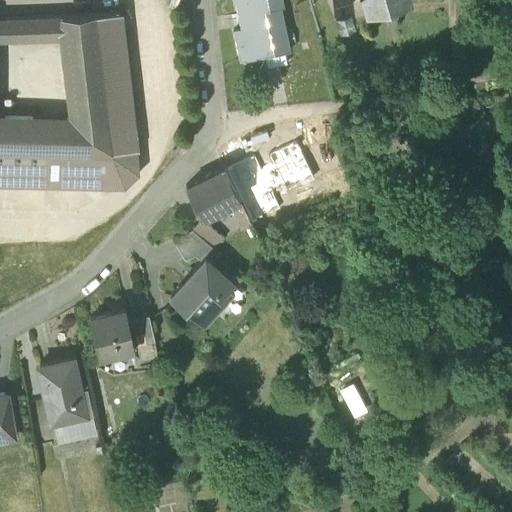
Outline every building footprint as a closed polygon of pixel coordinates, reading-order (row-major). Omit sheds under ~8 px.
[(236,0),(242,29),(234,31),(241,63),(291,52),(281,6),(284,5),(282,0),(236,0)] [(334,0),(335,3),(346,0),(362,0),(366,12),(407,0),(334,0)] [(135,155),(118,15),(95,16),(97,34),(107,123),(111,154),(135,155)] [(95,16),(0,21),(0,39),(64,36),(97,34),(95,16)] [(97,34),(64,36),(74,122),(107,123),(97,34)] [(0,153),(111,154),(107,123),(74,122),(0,120),(0,153)] [(136,176),(135,155),(111,154),(0,153),(0,189),(55,189),(56,194),(124,194),(136,176)] [(225,171),(187,190),(203,223),(241,204),(234,189),(225,171)] [(226,243),(203,223),(194,233),(214,250),(226,243)] [(214,250),(194,233),(174,244),(186,264),(197,259),(203,264),(207,260),(213,265),(221,256),(214,250)] [(203,264),(172,300),(196,322),(197,322),(206,330),(215,319),(216,319),(223,310),(233,298),(227,293),(234,284),(213,265),(207,260),(203,264)] [(127,313),(92,321),(101,360),(135,352),(135,350),(129,324),(127,313)] [(150,320),(129,324),(135,350),(156,345),(150,320)] [(78,391),(71,360),(42,367),(49,398),(45,399),(52,428),(91,419),(84,390),(78,391)] [(0,396),(0,433),(14,431),(8,395),(0,396)]
